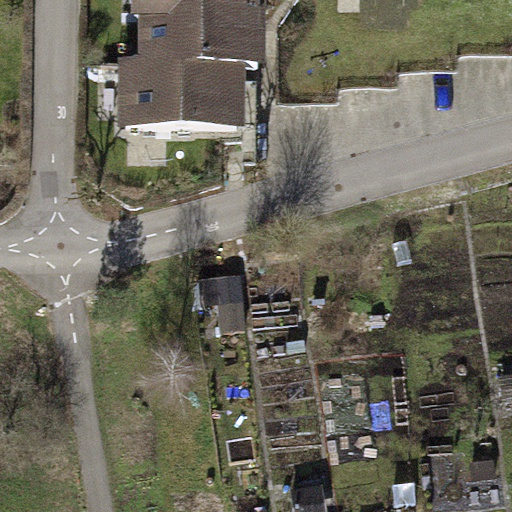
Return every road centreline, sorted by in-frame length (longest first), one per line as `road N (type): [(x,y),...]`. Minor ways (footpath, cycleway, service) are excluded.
road 1 (residential): [(63,249),(175,230),(511,139)]
road 2 (residential): [(109,511),(63,249)]
road 3 (residential): [(63,249),(59,0)]
